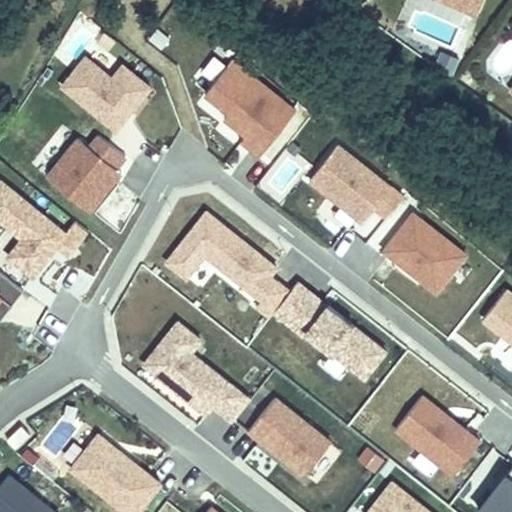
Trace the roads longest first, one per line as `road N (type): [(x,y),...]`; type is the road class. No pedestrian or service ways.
road 1 (residential): [(511,405),(219,175),(190,164),(159,192),(92,306),(82,369)]
road 2 (residential): [(82,369),(96,369),(276,511)]
